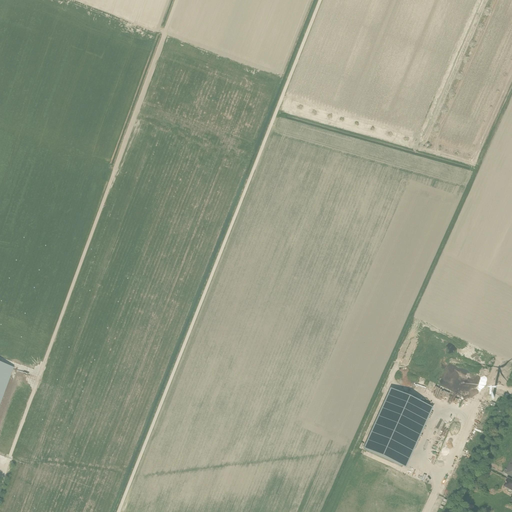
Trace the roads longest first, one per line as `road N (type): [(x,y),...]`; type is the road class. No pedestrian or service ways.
road 1 (track): [(117,511),(312,8)]
road 2 (track): [(0,484),(176,0)]
